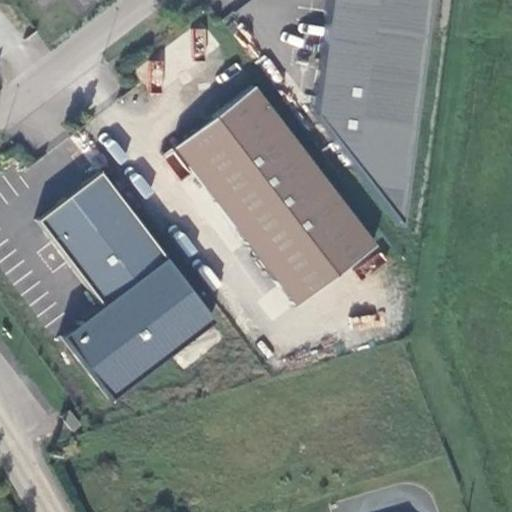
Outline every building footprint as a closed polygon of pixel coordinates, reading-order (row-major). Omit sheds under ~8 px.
[(337,0),(323,115),(409,227),(437,0),(337,0)] [(167,141),(288,300),(368,239),(246,80),(167,141)] [(36,220),(102,307),(163,258),(99,173),(36,220)] [(214,322),(163,258),(102,307),(61,338),(112,402),(214,322)] [(68,410),(60,416),(71,431),(79,425),(68,410)]
